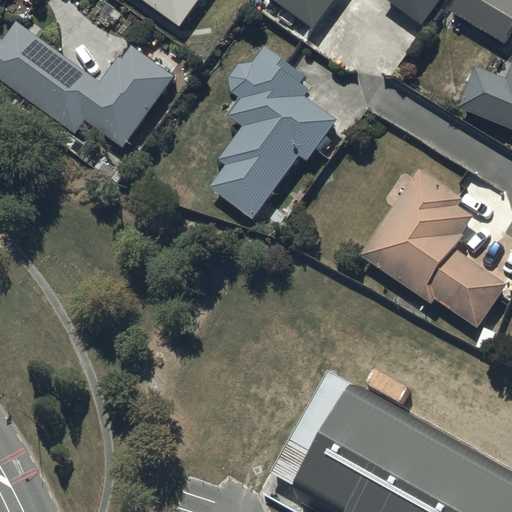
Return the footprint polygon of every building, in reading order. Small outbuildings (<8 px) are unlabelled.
[(136,0),(182,34),(208,0),(136,0)] [(341,0),(265,0),(315,36),(341,0)] [(385,0),(383,3),(424,33),(448,0),(385,0)] [(127,154),(175,83),(137,52),(127,67),(124,65),(108,88),(20,28),(6,48),(0,43),(0,85),(80,141),(89,128),(127,154)] [(256,227),(302,163),(311,170),(341,126),(307,103),(311,96),(303,90),(308,82),(266,54),(256,69),(240,71),(232,83),(233,98),(243,105),(230,122),(244,133),(220,167),(227,172),(211,194),(256,227)] [(478,72),(460,115),(511,136),(511,74),(508,85),(478,72)] [(399,210),(363,263),(434,312),(438,306),(480,335),(510,292),(457,255),(466,242),(464,240),(475,223),(460,213),(465,206),(421,176),(409,194),(405,191),(394,207),(399,210)] [(511,511),(511,471),(333,372),(272,482),(306,501),(299,511),(511,511)]
